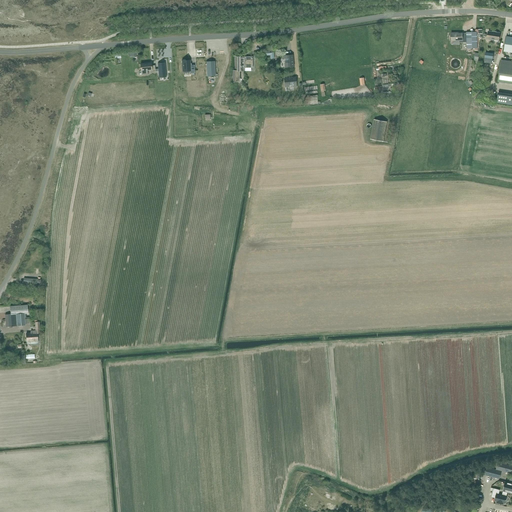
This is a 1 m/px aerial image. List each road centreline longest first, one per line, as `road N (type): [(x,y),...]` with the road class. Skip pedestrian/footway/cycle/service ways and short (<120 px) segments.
road 1 (unclassified): [(102,45),(410,13),(511,15)]
road 2 (track): [(415,13),(388,179),(511,188)]
road 3 (unclassified): [(0,290),(28,231),(71,87),(88,60)]
